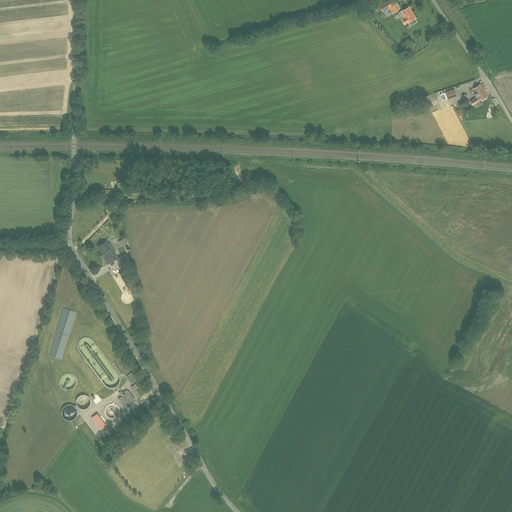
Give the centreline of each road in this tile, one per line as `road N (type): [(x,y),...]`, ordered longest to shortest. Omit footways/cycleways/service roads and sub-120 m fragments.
road 1 (residential): [(68,242),(235,511)]
road 2 (residential): [(74,0),(68,242)]
road 3 (track): [(73,251),(120,201),(248,182)]
road 4 (residential): [(511,120),(430,0)]
